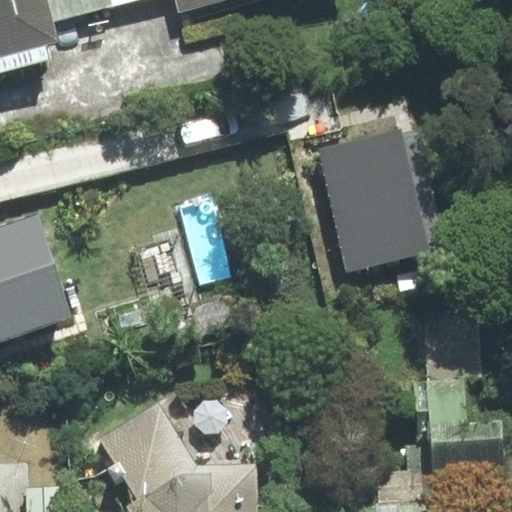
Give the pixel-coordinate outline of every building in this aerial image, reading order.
[(230,0),(0,0),(0,57),(73,37),(68,20),(139,0),(192,0),(195,10),(230,0)] [(49,203),(0,221),(0,349),(91,316),(49,203)] [(511,386),(428,384),(426,434),(511,436),(511,386)] [(268,511),(269,461),(204,459),(163,399),(107,437),(158,511),(268,511)] [(18,511),(18,452),(0,452),(0,511),(18,511)] [(447,476),(375,479),(376,511),(509,511),(509,497),(449,500),(447,476)]
